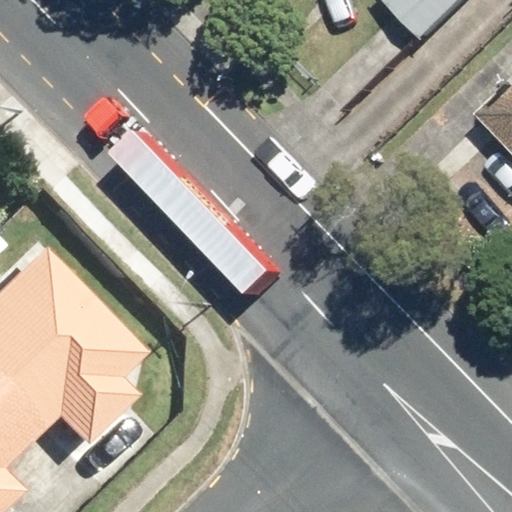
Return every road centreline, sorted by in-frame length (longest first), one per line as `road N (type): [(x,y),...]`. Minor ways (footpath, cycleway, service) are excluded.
road 1 (secondary): [(383,379),(35,0)]
road 2 (residential): [(246,511),(383,379)]
road 3 (secondary): [(511,505),(383,379)]
